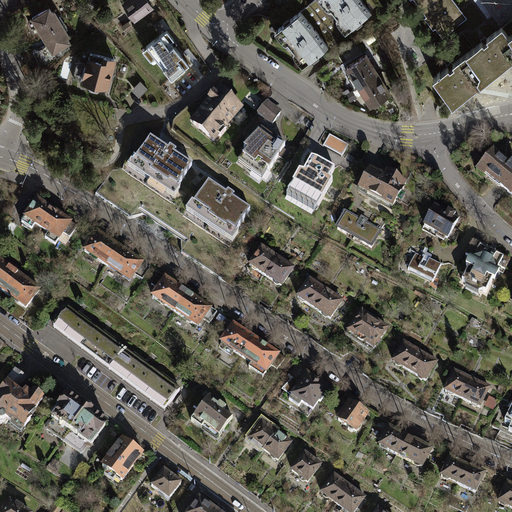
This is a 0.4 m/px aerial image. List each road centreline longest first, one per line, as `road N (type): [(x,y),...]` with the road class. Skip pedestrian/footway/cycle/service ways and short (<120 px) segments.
road 1 (unclassified): [(511,462),(383,399),(118,220),(0,159)]
road 2 (unclassified): [(250,511),(0,323)]
road 3 (residential): [(219,29),(346,119),(422,136)]
road 4 (residential): [(511,240),(422,136)]
road 5 (residential): [(0,154),(20,99),(0,27)]
